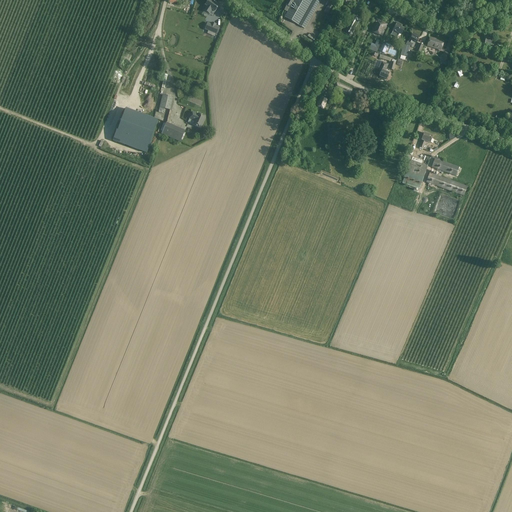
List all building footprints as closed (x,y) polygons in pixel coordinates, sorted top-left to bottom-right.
[(213,2),(210,0),(208,0),(205,5),(207,7),(204,11),(209,14),(212,10),(215,12),(219,6),(215,3),(213,1),(213,2)] [(298,25),(304,28),(320,0),(290,0),(287,6),(290,8),(285,17),(298,25)] [(335,4),(329,2),(327,5),(328,5),(327,8),(326,8),(324,12),(330,15),(335,4)] [(354,17),(347,31),(352,33),(359,20),(354,17)] [(381,24),(375,22),(373,26),(374,27),(374,28),(373,28),(371,32),(382,36),(384,31),(383,31),(384,30),(385,30),(386,27),(387,25),(381,22),(381,24)] [(207,23),(205,29),(217,34),(219,28),(215,26),(216,24),(212,23),(211,24),(207,23)] [(397,23),(391,35),(399,39),(404,29),(400,27),(401,25),(397,23)] [(420,37),(413,34),(408,41),(412,43),(413,41),(417,43),(420,37)] [(444,42),(429,38),(427,46),(433,48),(434,47),(441,50),(444,42)] [(370,47),(369,50),(374,52),(377,53),(382,42),(379,41),(376,50),(370,47)] [(389,45),(383,43),(380,51),(385,54),(389,45)] [(403,44),(400,55),(406,56),(409,46),(403,44)] [(451,54),(444,52),(441,62),(447,64),(451,54)] [(388,65),(382,62),(379,69),(382,71),(379,76),(386,79),(389,73),(385,72),(388,65)] [(353,89),(337,82),(333,91),(340,94),(340,93),(344,95),(343,95),(348,98),(353,89)] [(163,95),(160,107),(170,110),(173,98),(163,95)] [(327,99),(321,96),(317,106),(319,107),(321,108),(323,109),(327,99)] [(120,121),(116,131),(151,144),(154,134),(153,134),(154,132),(158,121),(125,109),(121,120),(121,122),(120,121)] [(198,115),(192,112),(189,119),(195,121),(193,125),(200,128),(205,116),(198,113),(198,115)] [(185,131),(166,123),(162,134),(180,142),(185,131)] [(458,134),(449,131),(450,140),(458,134)] [(432,136),(424,133),(422,140),(419,148),(423,149),(426,142),(430,143),(432,136)] [(436,154),(444,150),(442,146),(434,151),(436,154)] [(459,167),(435,159),(432,167),(456,176),(459,167)] [(427,167),(410,161),(407,170),(402,184),(419,190),(427,167)] [(467,186),(430,173),(426,182),(429,183),(428,186),(434,188),(435,186),(464,196),(467,186)]
